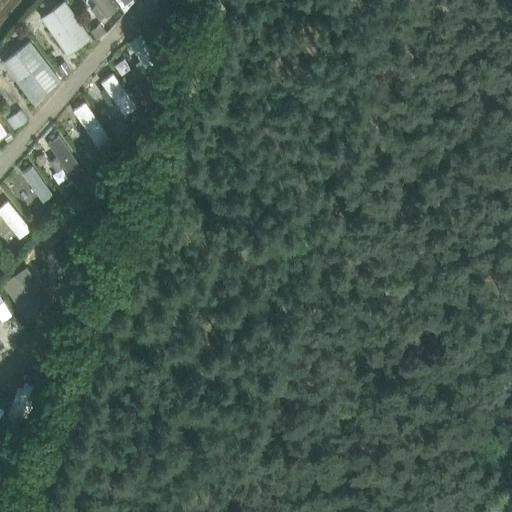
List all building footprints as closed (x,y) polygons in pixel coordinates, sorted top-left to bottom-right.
[(115,0),(94,0),(108,22),(123,13),(115,0)] [(47,18),(75,61),(100,44),(72,1),(47,18)] [(136,43),(156,80),(169,73),(149,36),(136,43)] [(35,41),(7,65),(42,105),(69,81),(35,41)] [(103,86),(134,117),(145,105),(115,75),(103,86)] [(91,103),(80,111),(104,145),(115,137),(91,103)] [(19,130),(33,121),(26,110),(12,120),(19,130)] [(0,141),(12,135),(0,111),(0,141)] [(66,134),(52,142),(63,158),(58,161),(74,185),(92,173),(66,134)] [(41,166),(28,173),(49,208),(62,201),(41,166)] [(0,204),(0,209),(24,239),(36,228),(10,196),(0,204)] [(68,288),(51,249),(37,255),(54,294),(68,288)] [(23,287),(13,293),(31,325),(41,319),(23,287)] [(0,348),(6,357),(19,348),(0,319),(0,348)] [(33,423),(43,392),(31,388),(21,419),(33,423)] [(0,472),(15,462),(0,440),(0,472)]
